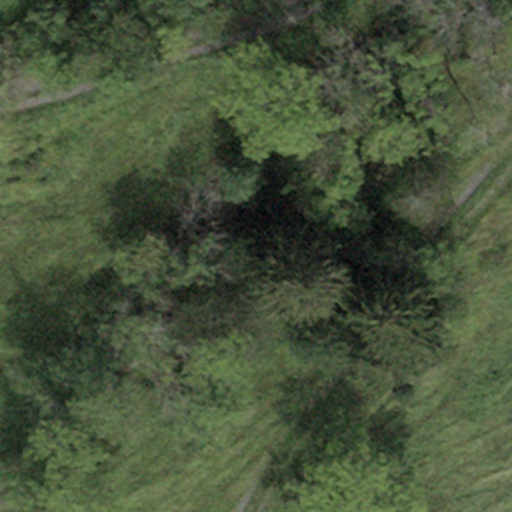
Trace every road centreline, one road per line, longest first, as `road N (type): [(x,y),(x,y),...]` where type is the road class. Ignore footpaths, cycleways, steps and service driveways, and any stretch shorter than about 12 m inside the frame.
road 1 (track): [(290,511),(419,323),(482,82),(480,0)]
road 2 (track): [(333,0),(33,112),(0,109)]
